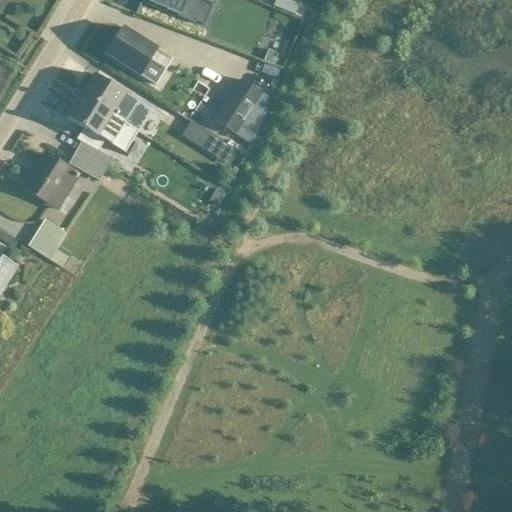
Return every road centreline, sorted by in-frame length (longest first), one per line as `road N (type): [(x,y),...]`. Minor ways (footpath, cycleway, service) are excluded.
road 1 (track): [(125,511),(233,262),(249,248),(302,240),(452,284),(476,282),(511,260)]
road 2 (track): [(243,253),(244,232),(341,0)]
road 3 (tertiary): [(83,0),(0,134)]
